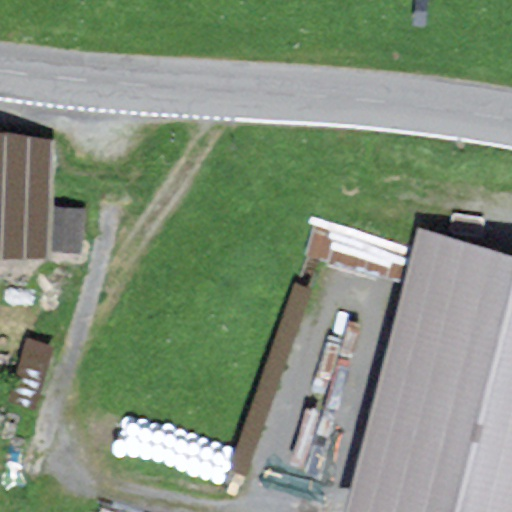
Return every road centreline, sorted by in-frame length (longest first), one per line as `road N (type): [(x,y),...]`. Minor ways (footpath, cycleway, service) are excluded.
road 1 (track): [(222,97),(213,128),(84,323),(60,396),(64,432),(87,475),(115,495),(221,511)]
road 2 (secondary): [(0,74),(511,123)]
